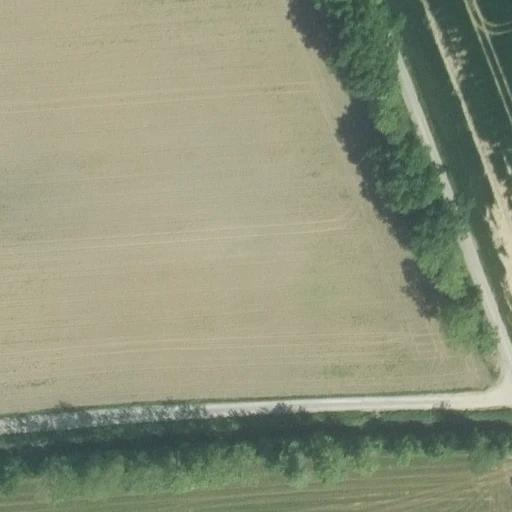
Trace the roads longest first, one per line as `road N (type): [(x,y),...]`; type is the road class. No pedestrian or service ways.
road 1 (track): [(511,401),(367,402),(0,427)]
road 2 (unclassified): [(511,359),(376,0)]
